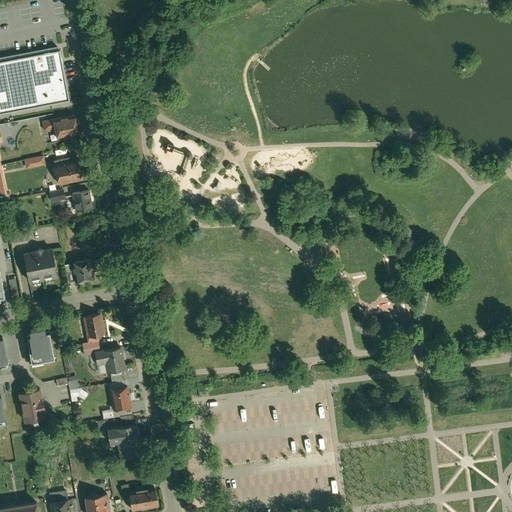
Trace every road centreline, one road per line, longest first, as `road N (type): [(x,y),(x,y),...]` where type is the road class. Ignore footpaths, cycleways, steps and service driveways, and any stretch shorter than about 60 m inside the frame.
road 1 (residential): [(130,289),(74,0)]
road 2 (residential): [(173,511),(130,289)]
road 3 (residential): [(130,289),(0,314)]
